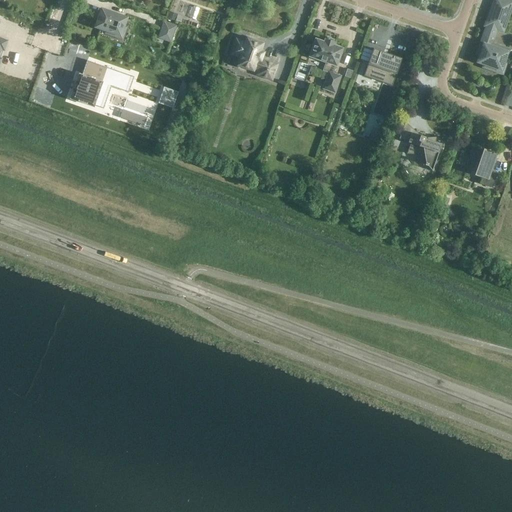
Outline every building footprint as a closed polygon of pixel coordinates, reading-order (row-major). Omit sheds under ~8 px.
[(509,1),(504,0),(494,0),(491,10),(489,16),(485,25),(487,26),(481,44),(483,45),(478,62),(492,67),(491,69),(499,72),(503,63),(505,63),(509,53),(490,47),(496,29),(502,31),(508,15),(504,14),(509,1)] [(125,18),(102,10),(97,26),(107,30),(106,32),(122,38),(125,27),(123,26),(125,18)] [(169,12),(167,19),(174,21),(177,15),(169,12)] [(166,31),(171,33),(169,41),(174,42),(179,28),(168,24),(166,31)] [(271,79),(276,65),(261,60),(261,59),(260,59),(259,59),(262,52),(259,51),(262,44),(255,42),(254,39),(251,38),(249,39),(247,39),(245,43),(236,39),(231,54),(240,57),(238,65),(239,66),(240,68),(244,69),(246,68),(253,70),(253,69),(258,70),(257,74),(271,79)] [(336,66),(342,48),(333,45),(334,42),(325,39),(324,42),(315,39),(309,56),(326,62),(323,70),(329,72),(323,88),(334,92),(340,76),(332,73),(335,65),(336,66)] [(373,48),(364,76),(366,73),(384,79),(383,82),(392,86),(401,58),(373,48)] [(70,97),(70,98),(71,99),(93,106),(93,105),(102,108),(110,86),(127,92),(128,92),(128,91),(133,77),(133,76),(132,76),(87,60),(86,60),(86,61),(81,75),(80,74),(79,74),(78,75),(76,82),(75,81),(75,82),(72,89),(72,90),(73,90),(70,97)] [(163,87),(158,102),(172,107),(177,92),(163,87)] [(419,134),(405,122),(399,139),(408,142),(410,143),(407,154),(418,155),(425,163),(424,165),(427,166),(427,165),(432,171),(441,144),(435,141),(437,137),(427,137),(427,139),(425,138),(425,137),(420,135),(419,136),(418,136),(419,134)] [(467,158),(478,161),(474,174),(482,177),(479,183),(492,188),(497,174),(490,172),(496,154),(483,149),(482,151),(471,147),(467,158)]
